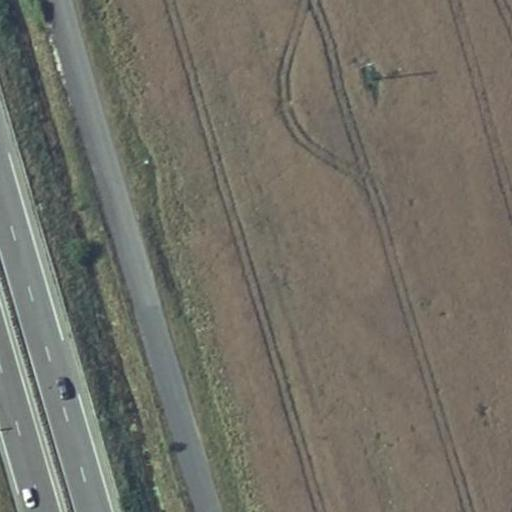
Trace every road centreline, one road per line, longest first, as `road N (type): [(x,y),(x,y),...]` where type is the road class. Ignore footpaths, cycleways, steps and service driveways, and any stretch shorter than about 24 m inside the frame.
road 1 (tertiary): [(218,511),(70,0)]
road 2 (trunk): [(97,511),(0,185)]
road 3 (trunk): [(0,360),(45,511)]
